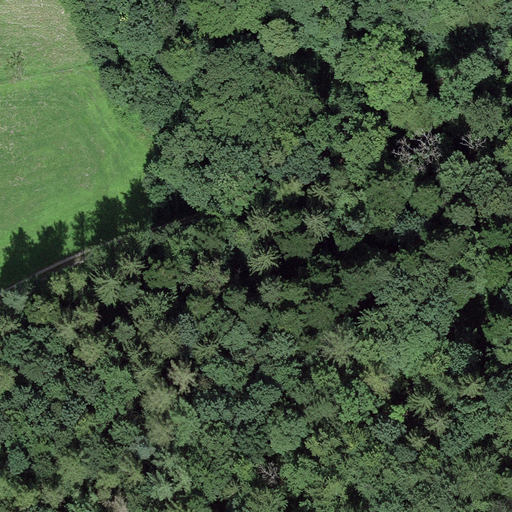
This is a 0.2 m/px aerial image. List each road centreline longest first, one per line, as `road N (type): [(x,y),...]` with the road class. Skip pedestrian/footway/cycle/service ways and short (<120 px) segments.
road 1 (track): [(0,296),(264,186),(398,98),(511,64)]
road 2 (track): [(511,307),(436,366),(298,511)]
